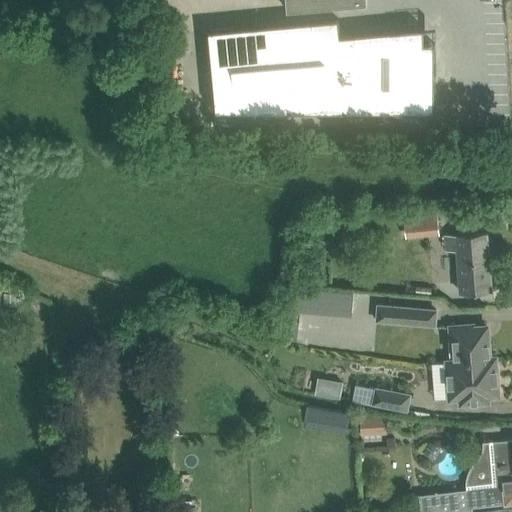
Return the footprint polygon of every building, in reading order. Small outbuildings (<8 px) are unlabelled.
[(368,3),(367,0),(287,0),(288,9),(288,10),(348,5),(368,3)] [(339,19),(209,31),(217,110),(434,110),(435,43),(424,43),(424,28),(340,36),(339,19)] [(438,215),(418,216),(419,235),(440,234),(438,215)] [(472,291),(492,290),(487,231),(467,233),(459,233),(459,234),(446,235),(447,243),(447,247),(458,246),(459,266),(461,292),(472,291)] [(354,291),(297,286),(295,308),(351,314),(354,291)] [(14,306),(16,291),(6,290),(4,305),(14,306)] [(378,305),(377,320),(411,323),(413,308),(378,305)] [(487,326),(475,327),(475,325),(455,326),(451,326),(454,361),(490,359),(489,358),(487,326)] [(497,361),(496,361),(495,357),(489,358),(490,359),(454,361),(448,361),(448,370),(447,370),(448,389),(450,389),(451,398),(461,397),(462,402),(468,402),(488,400),(487,395),(498,394),(498,391),(500,390),(497,361)] [(340,398),(343,382),(318,378),(315,393),(340,398)] [(353,399),(373,403),(407,409),(410,394),(356,384),(353,399)] [(306,405),(305,423),(347,426),(349,409),(306,405)] [(361,435),(387,434),(386,417),(360,419),(361,435)] [(511,438),(501,439),(483,441),(483,446),(482,450),(480,455),(478,459),(475,462),(471,466),(468,471),(467,477),(466,482),(466,488),(419,494),(421,511),(436,511),(437,511),(466,511),(472,511),(472,507),(504,504),(504,505),(511,504),(511,438)]
